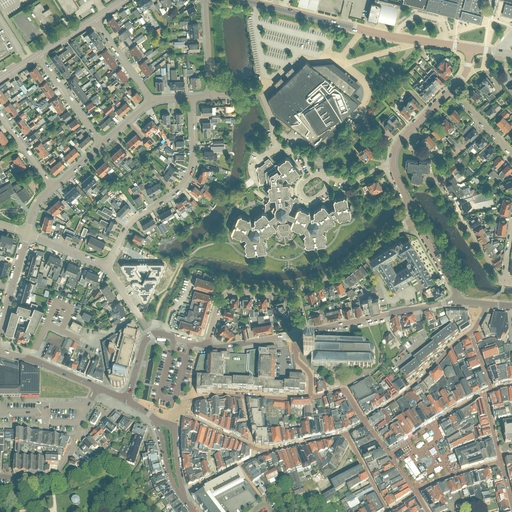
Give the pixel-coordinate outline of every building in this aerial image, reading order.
[(57,0),(66,14),(78,6),(74,1),(75,0),(57,0)] [(143,0),(138,0),(137,1),(143,11),(149,7),(143,0)] [(376,3),(372,2),(367,19),(377,21),(378,18),(378,16),(382,17),(381,19),(392,21),(394,14),(393,14),(395,6),(398,7),(399,7),(400,4),(382,0),(374,0),(374,1),(377,1),(376,3)] [(403,0),(403,3),(456,16),(457,17),(461,0),(403,0)] [(461,0),(457,17),(479,22),(481,16),(478,15),(480,6),(481,0),(461,0)] [(40,2),(31,8),(37,18),(38,17),(43,25),(47,23),(46,22),(47,21),(50,22),(52,21),(52,18),(51,16),(48,15),(48,14),(51,12),(49,7),(45,10),(40,2)] [(511,5),(505,4),(503,14),(511,16),(511,5)] [(187,9),(190,15),(197,11),(194,5),(187,9)] [(123,18),(128,14),(131,12),(128,8),(125,10),(124,9),(119,13),(123,18)] [(107,21),(111,26),(119,20),(117,22),(113,16),(107,21)] [(119,20),(111,26),(115,31),(121,27),(119,24),(121,22),(119,20)] [(119,34),(123,40),(132,33),(129,29),(133,26),(131,23),(126,26),(127,29),(119,34)] [(85,36),(89,41),(96,35),(93,30),(85,36)] [(4,40),(0,33),(0,55),(6,52),(6,51),(8,49),(3,41),(4,40)] [(133,35),(132,33),(123,40),(127,45),(132,41),(130,38),(133,35)] [(134,39),(136,41),(141,37),(144,35),(142,33),(134,39)] [(92,41),(94,44),(100,40),(96,35),(89,41),(86,43),(88,45),(92,41)] [(94,44),(90,47),(92,50),(94,48),(96,50),(98,49),(104,45),(100,40),(94,44)] [(69,44),(74,51),(78,48),(73,41),(69,44)] [(130,49),(133,54),(141,49),(137,44),(130,49)] [(101,60),(102,60),(110,54),(106,49),(97,55),(99,57),(102,55),(104,58),(101,60)] [(145,54),(142,51),(141,49),(133,54),(137,59),(145,54)] [(50,57),(54,62),(59,58),(64,55),(62,52),(57,56),(56,53),(50,57)] [(103,66),(105,65),(113,59),(110,54),(102,60),(105,65),(103,66)] [(448,72),(449,71),(451,69),(452,69),(452,66),(451,66),(449,64),(450,64),(447,61),(450,58),(449,57),(446,56),(444,58),(443,58),(439,62),(437,60),(433,64),(437,69),(445,77),(448,73),(448,72)] [(54,62),(57,67),(63,63),(59,58),(54,62)] [(139,64),(142,70),(148,65),(146,63),(149,61),(147,58),(139,64)] [(117,64),(113,59),(105,65),(103,66),(104,68),(109,65),(111,68),(117,64)] [(326,63),(310,64),(306,61),(296,71),(292,67),(293,66),(292,66),(285,73),(289,77),(285,81),(281,77),(282,77),(281,77),(274,84),(278,88),(269,97),(268,98),(273,111),(276,118),(277,120),(279,127),(287,133),(294,127),(310,140),(307,145),(314,151),(317,146),(315,144),(327,133),(330,136),(334,131),(332,128),(342,118),(358,103),(350,96),(356,88),(357,88),(357,87),(332,68),(326,63)] [(57,67),(61,73),(67,68),(70,66),(69,64),(65,66),(63,63),(57,67)] [(152,71),(154,69),(150,64),(148,66),(148,65),(142,70),(146,75),(152,71)] [(28,71),(31,75),(27,78),(28,80),(32,77),(39,72),(35,67),(28,71)] [(64,77),(70,73),(67,68),(61,73),(64,77)] [(115,77),(116,79),(124,73),(120,68),(115,72),(117,75),(115,77)] [(430,74),(428,76),(439,87),(443,82),(435,73),(432,71),(430,74)] [(43,77),(39,72),(32,77),(36,82),(43,77)] [(110,83),(111,85),(118,81),(120,83),(127,78),(124,73),(116,79),(110,83)] [(161,81),(156,81),(157,89),(164,89),(163,79),(166,79),(166,74),(163,75),(163,78),(161,78),(161,81)] [(78,78),(76,76),(73,77),(67,82),(71,86),(77,82),(77,83),(79,81),(78,78)] [(424,80),(424,81),(434,91),(439,87),(428,76),(426,78),(430,82),(428,84),(424,80)] [(200,77),(191,77),(191,82),(192,82),(193,87),(200,86),(200,77)] [(481,90),(490,101),(490,102),(495,98),(494,98),(495,97),(492,93),(489,96),(486,92),(489,90),(490,91),(495,87),(488,78),(488,77),(485,77),(485,78),(478,84),(479,85),(478,86),(481,90)] [(403,85),(400,82),(402,80),(405,82),(402,79),(393,89),(395,91),(398,89),(403,85)] [(39,86),(43,91),(49,87),(46,81),(39,86)] [(422,81),(419,84),(430,95),(434,91),(424,81),(423,82),(422,81)] [(71,86),(75,92),(80,87),(77,83),(77,82),(71,86)] [(426,99),(430,95),(419,84),(415,88),(426,100),(426,99)] [(53,92),(49,87),(43,91),(47,97),(53,92)] [(75,92),(78,96),(84,92),(80,87),(75,92)] [(141,97),(136,91),(133,93),(129,89),(127,91),(136,101),(141,97)] [(475,90),(474,89),(468,94),(471,97),(472,97),(475,100),(478,97),(480,100),(482,98),(480,95),(481,95),(475,89),(475,90)] [(86,95),(84,92),(78,96),(82,101),(90,95),(88,93),(86,95)] [(5,96),(3,94),(0,95),(0,100),(2,102),(9,97),(7,94),(5,96)] [(91,101),(85,105),(89,111),(96,106),(93,103),(99,99),(96,94),(89,99),(91,101)] [(407,101),(408,102),(407,104),(412,110),(415,106),(416,107),(417,106),(418,107),(420,106),(419,105),(419,104),(413,97),(411,95),(408,98),(409,100),(407,101)] [(50,101),(54,106),(60,102),(56,96),(50,101)] [(38,103),(37,102),(33,105),(35,108),(36,108),(46,101),(44,98),(38,103)] [(4,106),(8,111),(18,103),(16,101),(11,105),(9,102),(4,106)] [(48,103),(46,101),(36,108),(35,108),(37,111),(41,108),(48,103)] [(120,115),(125,111),(120,106),(118,103),(116,101),(114,103),(118,108),(115,110),(120,115)] [(64,107),(60,102),(54,106),(58,112),(64,107)] [(125,102),(120,106),(125,111),(129,107),(125,102)] [(20,106),(18,103),(8,111),(11,116),(17,112),(15,109),(17,107),(20,106)] [(398,107),(400,109),(400,110),(400,111),(401,113),(403,113),(406,116),(407,116),(408,117),(410,115),(409,114),(410,113),(409,113),(412,110),(407,104),(405,105),(404,104),(404,105),(402,103),(398,107)] [(493,105),(486,112),(490,117),(492,115),(493,116),(495,114),(494,113),(500,107),(496,103),(493,105)] [(213,118),(216,118),(220,118),(219,114),(215,114),(215,107),(202,107),(203,114),(208,114),(209,115),(212,115),(212,118),(213,118)] [(454,109),(449,114),(456,122),(455,123),(460,128),(463,125),(457,119),(460,116),(457,113),(458,112),(454,109)] [(496,122),(501,127),(507,121),(504,118),(509,113),(505,110),(501,114),(502,116),(496,122)] [(67,111),(59,117),(61,119),(63,117),(65,120),(70,116),(67,111)] [(15,122),(20,128),(27,123),(23,118),(26,116),(23,112),(19,115),(21,118),(15,122)] [(177,123),(174,124),(174,130),(177,130),(177,131),(181,131),(181,126),(180,126),(180,122),(183,121),(183,113),(176,113),(176,122),(177,122),(177,123)] [(107,114),(103,118),(109,125),(112,122),(113,121),(109,116),(107,114)] [(386,118),(381,122),(384,125),(384,126),(386,128),(387,128),(389,127),(392,131),(392,130),(394,130),(395,129),(395,128),(396,127),(395,127),(399,123),(398,121),(399,120),(394,115),(390,119),(389,117),(387,119),(386,118)] [(69,123),(66,125),(68,128),(70,126),(72,128),(79,124),(75,118),(68,123),(69,123)] [(104,120),(99,124),(104,129),(105,128),(109,125),(103,118),(104,120)] [(351,118),(348,122),(354,128),(357,129),(365,124),(362,120),(356,124),(351,118)] [(445,118),(440,123),(448,131),(448,130),(450,132),(455,128),(453,126),(453,125),(450,121),(449,122),(445,118)] [(152,120),(146,125),(151,131),(154,128),(155,129),(158,127),(152,120)] [(511,121),(510,124),(507,121),(501,127),(505,131),(511,125),(511,126),(511,125),(511,121)] [(29,126),(27,123),(20,128),(24,133),(29,129),(35,125),(33,123),(29,126)] [(469,124),(462,131),(465,133),(471,126),(469,124)] [(146,135),(151,131),(146,125),(141,129),(146,135)] [(54,131),(57,136),(64,131),(60,127),(54,131)] [(433,130),(431,131),(435,135),(434,136),(437,139),(438,138),(440,140),(444,135),(442,133),(436,127),(435,127),(433,128),(433,130)] [(473,128),(466,136),(465,136),(466,136),(464,138),(467,141),(470,138),(471,140),(478,133),(473,128)] [(36,131),(27,138),(31,143),(40,136),(38,134),(41,131),(39,129),(36,131)] [(136,134),(131,138),(137,144),(142,140),(136,134)] [(425,137),(421,141),(431,153),(434,150),(430,145),(435,142),(429,134),(428,134),(427,134),(425,135),(425,137)] [(88,135),(83,139),(88,144),(92,140),(88,135)] [(456,142),(449,135),(446,138),(454,145),(456,142)] [(475,140),(471,144),(466,148),(469,151),(473,147),(476,150),(477,151),(481,147),(486,142),(482,137),(477,142),(475,140)] [(131,138),(126,142),(132,149),(137,144),(131,138)] [(170,138),(171,141),(173,141),(173,149),(174,149),(177,149),(177,147),(184,147),(184,140),(176,141),(176,138),(170,138)] [(34,146),(37,151),(51,140),(50,139),(42,144),(40,142),(34,146)] [(83,139),(78,143),(83,148),(88,144),(83,139)] [(53,142),(51,140),(37,151),(41,156),(47,151),(45,148),(49,146),(47,144),(49,142),(50,144),(53,142)] [(361,146),(363,148),(359,152),(365,160),(371,155),(373,155),(374,154),(375,152),(373,151),(372,151),(367,145),(366,145),(364,143),(361,146)] [(217,160),(217,151),(224,151),(224,145),(214,146),(214,150),(214,151),(211,151),(204,151),(205,158),(209,157),(209,160),(217,160)] [(174,154),(176,154),(178,154),(178,151),(174,151),(166,146),(164,149),(172,154),(174,154)] [(74,147),(69,151),(73,157),(78,152),(74,147)] [(121,147),(116,151),(122,158),(127,153),(121,147)] [(485,156),(485,157),(487,159),(490,156),(495,151),(491,147),(491,148),(490,147),(488,149),(486,147),(481,152),(478,154),(483,159),(485,156)] [(69,151),(64,156),(68,161),(73,157),(69,151)] [(117,162),(122,158),(116,151),(111,156),(117,162)] [(314,155),(313,157),(318,167),(321,167),(325,165),(326,163),(320,153),(317,152),(314,155)] [(10,165),(12,167),(22,161),(17,155),(12,159),(14,162),(10,165)] [(495,164),(492,166),(495,168),(497,166),(504,160),(499,155),(493,161),(495,164)] [(53,157),(51,159),(59,169),(64,165),(59,160),(57,162),(53,157)] [(335,222),(335,219),(333,216),(337,214),(338,218),(341,220),(342,216),(346,215),(349,217),(351,215),(350,211),(353,211),(352,204),(350,205),(350,204),(348,204),(347,197),(344,196),(342,199),(338,200),(335,198),(333,200),(335,207),(333,208),(333,207),(330,208),(330,209),(329,210),(324,205),(321,204),(321,208),(318,210),(314,210),(314,213),(315,214),(314,215),(313,216),(311,216),(310,215),(310,213),(309,211),(306,212),(302,210),(301,207),(298,208),(297,205),(296,204),(297,202),(297,200),(294,199),(292,199),(292,198),(289,196),(291,194),(288,192),(287,188),(290,185),(287,183),(286,183),(288,179),(289,180),(292,180),(292,176),(295,174),(299,174),(299,171),(295,165),(297,164),(295,162),(293,163),(289,157),(286,157),(285,160),(282,163),(278,162),(278,165),(275,165),(274,165),(270,159),(260,167),(257,166),(256,169),(258,171),(259,178),(260,183),(267,182),(267,184),(269,185),(267,187),(270,190),(271,193),(269,196),(271,198),(267,203),(265,203),(265,204),(265,206),(265,212),(262,212),(262,215),(259,218),(255,217),(254,220),(255,221),(255,222),(254,223),(252,223),(251,223),(251,222),(250,222),(251,220),(250,218),(246,219),(243,218),(241,214),(239,215),(231,232),(233,235),(236,233),(240,235),(241,238),(244,237),(245,237),(246,239),(246,240),(244,242),(247,245),(247,248),(245,251),(247,253),(255,252),(256,254),(258,254),(258,252),(266,251),(267,249),(264,246),(264,242),(266,240),(264,238),(263,237),(264,235),(265,234),(268,235),(269,231),(272,229),(276,229),(276,227),(279,231),(289,229),(291,225),(292,227),(295,226),(299,228),(300,231),(303,230),(303,229),(304,230),(306,232),(306,233),(305,233),(303,235),(306,237),(307,241),(304,244),(307,246),(314,245),(314,247),(317,247),(317,245),(325,244),(327,242),(324,239),(323,235),(326,232),(323,231),(323,230),(323,228),(324,227),(325,227),(328,228),(328,224),(331,222),(335,222)] [(51,159),(48,161),(50,164),(52,162),(55,164),(50,168),(54,174),(59,169),(51,159)] [(109,159),(106,161),(106,160),(101,165),(107,171),(111,167),(114,169),(116,167),(109,159)] [(405,169),(413,170),(414,160),(406,159),(406,166),(405,169)] [(419,160),(414,160),(413,170),(413,172),(412,171),(411,181),(422,182),(423,172),(422,172),(422,170),(421,169),(422,159),(419,159),(419,160)] [(431,160),(422,159),(421,169),(422,170),(430,170),(431,160)] [(26,166),(22,161),(12,167),(11,168),(12,171),(18,167),(20,170),(26,166)] [(499,174),(499,175),(500,176),(502,178),(511,168),(508,164),(500,172),(499,172),(499,173),(499,174)] [(102,176),(107,171),(101,165),(96,169),(102,176)] [(449,169),(452,173),(458,169),(455,165),(449,169)] [(167,167),(165,169),(174,176),(178,171),(171,166),(169,169),(167,167)] [(203,168),(200,173),(206,176),(209,177),(212,179),(213,176),(207,174),(209,170),(203,168)] [(157,172),(155,170),(154,169),(152,170),(153,172),(155,174),(159,178),(161,176),(158,172),(157,172)] [(165,169),(164,172),(166,173),(163,176),(171,182),(174,176),(165,169)] [(200,173),(198,180),(204,182),(206,176),(200,173)] [(91,174),(86,178),(91,185),(96,180),(91,174)] [(447,188),(449,191),(458,185),(457,183),(457,182),(454,176),(447,180),(450,183),(446,186),(447,187),(447,188)] [(86,189),(91,185),(86,178),(81,183),(86,189)] [(504,184),(500,185),(501,188),(505,186),(507,191),(511,189),(511,188),(511,179),(510,181),(510,180),(506,182),(504,184)] [(363,186),(365,190),(369,187),(372,193),(379,189),(380,190),(381,188),(381,185),(380,185),(377,181),(374,182),(373,181),(373,180),(371,182),(363,186)] [(0,201),(11,195),(10,194),(15,191),(16,192),(22,201),(30,196),(23,187),(21,188),(17,183),(12,186),(10,182),(0,187),(0,201)] [(152,182),(150,184),(156,193),(162,190),(157,182),(154,185),(152,182)] [(150,184),(149,185),(150,187),(146,189),(150,196),(156,193),(150,184)] [(86,194),(79,185),(76,188),(74,186),(69,190),(75,197),(80,192),(83,196),(86,194)] [(464,189),(462,189),(460,187),(460,188),(458,185),(449,191),(451,194),(452,194),(453,196),(456,194),(458,197),(459,197),(459,199),(460,199),(463,198),(465,197),(468,196),(470,196),(472,195),(469,187),(464,188),(464,189)] [(105,186),(100,190),(103,194),(108,190),(105,186)] [(136,197),(134,198),(137,204),(143,201),(139,195),(138,192),(134,186),(130,188),(136,197)] [(197,196),(199,193),(201,195),(203,193),(201,191),(195,186),(191,191),(197,196)] [(75,197),(69,190),(67,192),(67,191),(67,192),(65,193),(65,194),(64,194),(68,198),(68,199),(66,201),(72,208),(75,206),(73,203),(71,200),(75,197)] [(213,195),(207,190),(204,194),(210,199),(213,195)] [(187,197),(181,201),(185,206),(187,208),(189,207),(192,205),(190,202),(187,197)] [(503,198),(502,204),(499,203),(498,205),(509,208),(511,200),(503,198)] [(59,199),(54,203),(60,210),(65,206),(59,199)] [(114,200),(111,203),(116,208),(117,208),(115,211),(121,217),(126,212),(120,206),(119,206),(118,205),(116,202),(115,202),(114,200)] [(178,207),(176,209),(179,214),(182,212),(185,210),(187,213),(190,212),(187,208),(185,206),(181,201),(176,204),(178,207)] [(472,206),(467,201),(460,203),(461,207),(459,208),(463,212),(472,206)] [(49,208),(55,214),(60,210),(54,203),(49,208)] [(122,204),(120,206),(126,212),(130,208),(126,203),(123,206),(122,204)] [(507,215),(509,208),(498,205),(498,207),(501,207),(499,213),(507,215)] [(165,213),(168,217),(174,214),(170,208),(165,212),(165,213)] [(109,219),(110,215),(98,209),(97,212),(109,219)] [(170,225),(172,227),(174,226),(172,224),(170,221),(168,217),(165,213),(165,212),(159,215),(162,220),(166,218),(170,225)] [(45,215),(44,222),(52,224),(54,218),(45,215)] [(477,215),(468,221),(472,228),(481,222),(477,215)] [(157,232),(155,228),(154,226),(157,224),(153,218),(147,222),(150,226),(152,229),(154,232),(155,233),(157,232)] [(499,222),(494,222),(495,226),(498,227),(505,228),(506,221),(504,220),(504,219),(500,218),(499,222)] [(101,219),(100,222),(102,223),(106,224),(109,226),(114,229),(117,223),(111,220),(110,223),(101,219)] [(52,224),(44,222),(42,228),(47,230),(46,230),(49,231),(49,230),(50,231),(51,227),(60,229),(58,233),(61,234),(63,228),(59,227),(59,226),(56,225),(52,224)] [(100,222),(98,224),(105,228),(104,231),(106,232),(112,234),(114,229),(109,226),(106,224),(102,223),(100,222)] [(152,235),(155,233),(154,232),(152,229),(150,226),(147,222),(142,225),(145,231),(146,231),(148,234),(150,232),(152,235)] [(473,230),(476,234),(484,230),(485,230),(484,227),(483,228),(481,226),(473,230)] [(495,226),(495,228),(495,230),(498,230),(497,235),(501,236),(502,234),(504,235),(505,228),(498,227),(495,226)] [(66,233),(64,239),(70,242),(73,235),(75,232),(65,228),(64,232),(66,233)] [(86,234),(83,240),(87,243),(101,250),(105,242),(93,236),(94,235),(95,235),(97,232),(89,228),(86,234)] [(485,232),(485,231),(486,230),(485,230),(484,230),(476,234),(478,238),(487,235),(487,234),(490,233),(489,231),(485,232)] [(141,245),(143,241),(145,238),(142,237),(135,233),(132,239),(136,241),(135,242),(141,245)] [(490,239),(487,235),(487,234),(487,235),(478,238),(478,239),(479,238),(481,243),(490,239)] [(80,238),(73,235),(70,242),(77,245),(80,238)] [(7,236),(4,245),(7,246),(6,250),(12,252),(14,244),(11,243),(13,237),(7,236)] [(419,276),(426,287),(428,286),(427,284),(433,280),(425,266),(413,246),(409,239),(402,243),(401,240),(397,243),(397,242),(370,259),(375,267),(378,265),(392,289),(400,284),(399,283),(413,275),(415,278),(419,276)] [(485,248),(487,252),(494,248),(493,248),(495,247),(494,245),(499,244),(499,242),(498,242),(494,243),(493,243),(491,244),(485,248)] [(497,253),(496,251),(489,256),(491,259),(501,253),(500,251),(497,253)] [(36,265),(38,259),(36,259),(37,255),(30,253),(27,263),(36,265)] [(50,254),(44,267),(47,268),(49,264),(52,265),(56,257),(50,254)] [(502,258),(500,255),(492,260),(497,268),(502,264),(502,258)] [(56,257),(52,265),(55,266),(53,271),(55,272),(52,277),(56,279),(61,267),(58,266),(61,259),(56,257)] [(64,266),(61,275),(64,276),(66,272),(70,274),(74,265),(69,262),(67,267),(64,266)] [(33,275),(36,265),(27,263),(25,272),(33,275)] [(121,265),(121,266),(121,267),(128,277),(135,288),(136,287),(137,288),(139,289),(137,291),(143,299),(143,300),(144,300),(146,301),(147,300),(147,299),(156,283),(157,281),(160,276),(161,274),(165,266),(165,265),(165,264),(163,263),(162,263),(143,263),(139,263),(139,270),(147,270),(148,268),(149,269),(141,284),(140,283),(143,277),(142,276),(141,277),(135,269),(137,267),(137,263),(124,263),(123,263),(122,264),(121,265)] [(361,264),(357,268),(363,275),(367,272),(361,264)] [(70,274),(68,278),(72,280),(70,283),(75,285),(80,274),(77,273),(79,267),(74,265),(70,274)] [(363,279),(364,278),(365,279),(366,279),(363,275),(357,268),(352,271),(359,279),(361,277),(363,279)] [(89,269),(88,270),(87,270),(85,276),(82,275),(79,282),(85,284),(87,279),(90,281),(94,273),(92,272),(92,270),(89,269)] [(361,282),(359,279),(352,271),(348,275),(354,282),(357,280),(360,284),(361,282)] [(99,275),(94,273),(90,281),(93,282),(91,287),(96,289),(98,287),(100,282),(97,281),(99,275)] [(357,286),(356,285),(354,282),(348,275),(343,278),(350,286),(353,284),(354,286),(355,286),(356,287),(357,286)] [(181,320),(179,327),(186,329),(186,330),(193,332),(193,331),(200,333),(202,326),(204,326),(213,295),(211,294),(212,291),(212,292),(215,282),(197,277),(194,286),(198,287),(197,290),(195,290),(193,297),(190,308),(189,308),(187,316),(186,315),(185,317),(178,315),(177,319),(181,320)] [(22,280),(20,290),(30,293),(33,283),(22,280)] [(335,283),(337,292),(341,291),(342,294),(346,293),(345,290),(344,286),(343,287),(341,281),(338,282),(336,283),(335,283)] [(101,288),(105,294),(111,290),(107,284),(101,288)] [(333,298),(336,297),(335,294),(334,293),(335,293),(332,284),(330,285),(328,285),(326,285),(326,286),(325,286),(327,293),(328,295),(331,294),(332,298),(333,298)] [(435,286),(431,288),(433,291),(432,291),(434,294),(436,298),(441,295),(441,296),(445,294),(442,289),(441,290),(440,288),(439,289),(438,287),(436,288),(435,286)] [(318,298),(321,297),(323,300),(326,299),(324,294),(322,287),(319,288),(317,288),(316,289),(316,290),(318,295),(318,298)] [(346,291),(347,295),(348,297),(356,294),(354,291),(351,288),(346,291)] [(92,295),(96,298),(101,291),(97,289),(92,295)] [(20,290),(17,299),(26,301),(27,298),(29,299),(29,296),(30,293),(20,290)] [(107,297),(109,300),(115,296),(111,290),(105,294),(103,296),(104,298),(107,297)] [(307,292),(306,293),(307,296),(308,296),(309,302),(316,300),(316,299),(319,299),(318,298),(318,295),(316,290),(311,291),(310,291),(309,291),(307,292)] [(369,300),(362,301),(365,313),(373,311),(369,295),(368,296),(369,300)] [(371,295),(369,295),(373,311),(380,310),(378,298),(371,299),(371,295)] [(244,297),(244,298),(243,298),(243,305),(245,305),(245,307),(248,307),(248,312),(249,312),(249,317),(254,317),(254,309),(252,309),(252,303),(251,303),(251,298),(248,298),(247,297),(246,297),(245,297),(244,297)] [(284,301),(275,303),(276,307),(272,308),(274,316),(279,315),(278,312),(284,310),(285,316),(289,315),(287,308),(286,309),(285,305),(284,301)] [(352,310),(351,307),(350,301),(345,302),(346,308),(343,309),(345,317),(352,315),(351,310),(352,310)] [(356,306),(353,307),(353,310),(354,309),(355,315),(361,313),(360,305),(359,301),(356,302),(356,306)] [(114,313),(122,307),(119,302),(110,308),(112,311),(111,312),(112,314),(114,313)] [(328,304),(329,311),(325,312),(326,316),(327,316),(328,320),(332,320),(332,319),(334,319),(331,305),(330,303),(328,304)] [(12,310),(10,316),(9,322),(7,327),(7,328),(6,333),(11,335),(13,336),(20,314),(31,317),(26,328),(26,330),(27,331),(18,328),(15,338),(16,338),(16,339),(18,340),(19,339),(20,339),(24,340),(25,339),(29,340),(29,338),(31,332),(30,332),(30,330),(35,332),(37,327),(37,326),(39,321),(40,321),(42,316),(44,311),(35,307),(32,315),(30,314),(31,308),(19,304),(17,310),(18,311),(18,312),(12,310)] [(340,317),(339,313),(340,313),(339,309),(335,310),(333,305),(331,305),(334,319),(336,318),(336,319),(340,318),(340,317)] [(126,313),(122,307),(114,313),(117,318),(122,315),(126,313)] [(313,324),(314,324),(319,323),(319,324),(322,323),(320,314),(323,313),(322,308),(319,308),(319,309),(315,310),(316,314),(312,315),(312,318),(309,319),(309,320),(309,323),(310,324),(312,324),(313,324)] [(233,321),(237,322),(239,320),(232,318),(233,315),(236,316),(237,313),(234,312),(234,311),(230,310),(229,311),(225,309),(224,313),(223,314),(224,317),(225,317),(232,318),(231,321),(233,321)] [(90,314),(83,311),(81,317),(88,320),(90,314)] [(453,321),(457,329),(460,334),(470,327),(467,312),(450,312),(445,312),(446,318),(449,323),(453,321)] [(430,313),(423,315),(427,323),(429,323),(430,325),(435,323),(434,320),(432,316),(431,316),(430,313)] [(113,322),(110,324),(112,327),(114,325),(119,321),(124,318),(122,315),(117,318),(113,322)] [(253,327),(254,334),(259,333),(259,334),(263,333),(262,325),(260,316),(258,316),(259,326),(253,327)] [(263,316),(260,316),(262,325),(263,333),(268,333),(268,331),(272,330),(270,320),(264,321),(263,316)] [(414,317),(408,318),(410,326),(413,325),(414,329),(416,329),(417,334),(423,330),(422,323),(416,325),(414,317)] [(495,338),(496,339),(497,342),(500,342),(502,338),(504,339),(505,338),(508,333),(507,318),(493,317),(493,318),(487,317),(481,329),(482,329),(485,339),(491,337),(495,338)] [(410,328),(410,326),(408,318),(402,319),(404,327),(402,328),(403,331),(407,331),(406,328),(410,328)] [(69,327),(79,331),(82,325),(72,320),(69,327)] [(392,321),(394,335),(395,335),(395,337),(400,344),(402,343),(401,339),(400,340),(399,337),(398,337),(398,334),(401,334),(398,320),(392,321)] [(220,332),(221,332),(223,334),(237,323),(237,322),(233,321),(231,323),(228,326),(224,323),(222,325),(222,326),(218,329),(219,329),(219,331),(219,332),(220,332)] [(237,324),(237,323),(223,334),(225,337),(225,338),(226,339),(227,340),(228,340),(232,337),(233,337),(235,335),(232,331),(238,326),(237,324)] [(140,333),(134,325),(134,324),(102,346),(108,382),(109,383),(109,384),(110,385),(111,386),(112,387),(113,387),(114,388),(115,388),(116,388),(117,388),(118,388),(119,388),(120,388),(121,388),(122,387),(123,387),(123,386),(124,386),(124,385),(125,384),(126,383),(136,347),(140,333)] [(240,325),(240,328),(242,338),(243,338),(245,338),(245,337),(246,338),(248,337),(249,336),(247,327),(243,328),(243,325),(240,325)] [(451,325),(448,327),(455,337),(458,334),(451,325)] [(448,327),(445,330),(452,339),(455,337),(448,327)] [(445,330),(442,332),(449,341),(452,339),(445,330)] [(442,332),(439,334),(446,344),(449,341),(442,332)] [(478,344),(483,342),(481,338),(479,333),(474,335),(476,339),(478,344)] [(385,338),(385,340),(386,342),(385,342),(388,345),(392,342),(394,345),(396,343),(390,334),(386,337),(387,337),(385,338)] [(439,334),(436,337),(443,346),(446,344),(439,334)] [(436,337),(433,339),(440,349),(443,346),(436,337)] [(438,350),(440,349),(433,339),(431,341),(432,343),(431,344),(439,353),(440,352),(438,350)] [(503,347),(502,342),(500,342),(497,342),(496,339),(491,339),(483,342),(478,344),(481,353),(485,351),(485,350),(495,347),(497,351),(504,349),(503,347)] [(43,359),(62,367),(67,356),(68,352),(70,349),(73,343),(66,340),(62,349),(63,350),(62,352),(60,351),(53,348),(50,346),(43,359)] [(303,353),(303,357),(313,357),(313,365),(312,366),(313,367),(314,366),(320,366),(320,368),(321,368),(321,366),(326,366),(326,368),(327,368),(327,366),(332,366),(332,368),(333,368),(333,366),(337,367),(337,368),(338,368),(338,367),(339,367),(338,367),(338,369),(336,373),(337,372),(337,371),(338,371),(341,371),(341,372),(342,371),(342,367),(342,368),(343,368),(343,367),(347,367),(347,368),(348,368),(348,367),(353,367),(353,368),(354,368),(354,367),(358,367),(358,369),(359,369),(359,367),(362,367),(362,369),(363,369),(363,367),(366,367),(366,369),(367,369),(367,367),(370,367),(371,369),(372,368),(371,367),(373,365),(375,365),(375,364),(374,364),(374,360),(375,360),(375,359),(374,359),(371,357),(372,356),(373,355),(374,355),(375,354),(374,354),(374,352),(375,352),(375,351),(373,351),(373,349),(373,348),(372,349),(370,348),(371,347),(370,346),(369,347),(368,347),(368,346),(367,346),(367,347),(365,347),(365,345),(366,344),(366,343),(365,344),(364,343),(365,342),(364,341),(363,342),(360,342),(360,341),(359,341),(359,342),(354,342),(354,341),(353,341),(353,342),(349,342),(349,341),(348,341),(348,342),(344,342),(344,341),(343,341),(343,342),(338,342),(338,341),(337,341),(337,342),(333,342),(333,340),(332,340),(332,341),(327,341),(326,341),(325,341),(321,341),(321,340),(320,340),(320,341),(315,341),(314,340),(313,341),(314,342),(314,346),(304,345),(303,349),(303,353)] [(467,340),(460,345),(461,347),(462,346),(463,349),(464,349),(466,348),(471,346),(468,340),(467,340)] [(431,344),(428,346),(436,355),(439,353),(431,344)] [(461,347),(460,345),(454,351),(457,359),(458,361),(458,362),(464,360),(466,359),(465,358),(465,356),(464,353),(463,353),(462,349),(461,347)] [(511,345),(503,347),(504,349),(504,355),(506,365),(508,382),(511,381),(511,345)] [(428,346),(425,348),(433,358),(436,355),(428,346)] [(481,353),(482,355),(484,362),(492,359),(504,355),(504,349),(497,351),(495,347),(485,350),(485,351),(481,353)] [(425,348),(422,351),(430,360),(433,358),(425,348)] [(200,360),(195,375),(200,376),(200,379),(197,379),(197,394),(207,395),(208,393),(213,393),(213,390),(215,390),(263,392),(263,394),(281,395),(284,395),(284,394),(305,395),(305,379),(290,378),(289,386),(283,385),(283,386),(281,386),(279,386),(279,384),(274,384),(276,349),(246,353),(246,357),(225,356),(213,358),(211,358),(211,357),(200,358),(200,360)] [(422,351),(419,353),(427,362),(430,360),(422,351)] [(461,372),(458,365),(458,364),(452,352),(448,356),(456,378),(458,382),(466,399),(471,397),(462,374),(461,372)] [(424,364),(427,362),(419,353),(417,355),(418,357),(424,364)] [(476,359),(474,354),(470,356),(466,358),(465,358),(467,362),(472,361),(476,359)] [(413,358),(413,359),(414,359),(414,360),(420,367),(424,364),(418,357),(417,355),(413,358)] [(500,384),(504,383),(508,382),(506,365),(504,355),(492,359),(495,368),(496,369),(497,369),(500,384)] [(71,360),(72,358),(69,357),(67,356),(62,367),(67,370),(68,367),(71,360)] [(447,380),(446,381),(447,383),(450,381),(452,385),(449,387),(451,391),(450,392),(455,401),(456,401),(457,405),(466,399),(458,382),(456,378),(448,356),(442,363),(446,370),(451,368),(455,377),(447,380)] [(96,358),(94,363),(99,366),(92,380),(103,384),(104,373),(102,361),(96,358)] [(84,377),(87,370),(90,363),(82,359),(81,361),(79,366),(76,373),(84,377)] [(415,360),(412,362),(419,372),(422,369),(420,367),(414,360),(414,359),(413,359),(415,360)] [(469,367),(467,362),(466,359),(464,360),(466,367),(465,367),(466,370),(461,372),(462,374),(471,397),(472,396),(480,392),(476,383),(475,378),(474,378),(473,377),(470,378),(468,372),(471,370),(470,367),(469,367)] [(480,368),(476,359),(472,361),(467,362),(469,367),(470,367),(471,370),(472,370),(473,371),(480,368)] [(484,362),(487,370),(495,368),(492,359),(484,362)] [(76,361),(71,360),(68,367),(67,370),(72,372),(76,361)] [(76,373),(79,366),(81,361),(78,360),(77,362),(76,361),(72,372),(76,373)] [(412,362),(409,365),(416,374),(419,372),(412,362)] [(0,390),(13,391),(16,367),(0,363),(0,390)] [(92,380),(99,366),(94,363),(87,378),(92,380)] [(21,385),(20,397),(40,397),(40,373),(40,372),(21,365),(21,385)] [(409,365),(406,367),(413,376),(416,374),(409,365)] [(406,367),(403,369),(410,379),(413,376),(406,367)] [(438,368),(428,378),(433,385),(435,388),(436,389),(438,392),(439,395),(448,410),(457,405),(456,401),(455,401),(450,392),(451,391),(449,387),(447,383),(446,381),(445,381),(443,377),(441,372),(438,368)] [(443,372),(446,378),(447,380),(455,377),(451,368),(446,370),(443,372)] [(482,374),(480,368),(473,371),(472,370),(471,370),(468,372),(470,378),(473,377),(482,374)] [(494,386),(500,384),(497,369),(496,369),(495,368),(487,370),(493,386),(494,386)] [(400,372),(401,373),(400,373),(403,378),(406,382),(407,383),(409,381),(408,380),(410,379),(403,369),(400,372)] [(379,387),(382,391),(384,394),(386,393),(391,400),(399,395),(387,380),(380,372),(377,375),(383,383),(379,387)] [(484,380),(482,374),(473,377),(474,378),(475,378),(476,383),(484,380)] [(387,378),(388,379),(387,380),(399,395),(406,389),(405,388),(400,381),(397,377),(394,380),(391,377),(390,376),(387,378)] [(364,380),(357,384),(348,389),(357,403),(371,396),(370,393),(373,391),(374,392),(375,392),(374,391),(376,390),(373,383),(370,377),(364,380)] [(403,378),(400,381),(405,388),(406,389),(409,386),(407,383),(406,382),(403,378)] [(428,378),(425,381),(423,383),(427,391),(428,391),(429,390),(430,390),(433,397),(437,403),(438,403),(444,413),(448,410),(439,395),(438,392),(436,389),(435,388),(433,385),(428,378)] [(314,380),(315,388),(317,388),(317,394),(327,392),(324,381),(321,380),(319,380),(320,383),(318,384),(317,380),(314,380)] [(488,389),(484,380),(476,383),(480,392),(488,389)] [(419,386),(412,392),(416,396),(421,393),(422,395),(423,395),(422,393),(419,386)] [(370,404),(373,403),(375,402),(374,400),(377,396),(375,392),(374,392),(373,391),(370,393),(371,396),(357,403),(357,404),(361,409),(370,404)] [(382,398),(386,404),(391,400),(386,393),(384,394),(382,391),(378,393),(382,398)] [(499,393),(502,406),(509,404),(507,391),(499,393)] [(423,402),(421,403),(416,396),(412,392),(409,394),(418,408),(423,417),(424,416),(427,423),(432,420),(424,405),(423,404),(424,404),(423,402)] [(429,395),(429,394),(428,392),(426,394),(428,399),(427,399),(426,398),(427,400),(436,418),(440,415),(434,403),(433,403),(430,398),(430,396),(429,395)] [(499,393),(493,395),(497,407),(502,406),(499,393)] [(423,426),(427,423),(424,416),(423,417),(418,408),(409,394),(405,397),(410,406),(412,404),(414,408),(413,409),(414,410),(414,411),(415,413),(417,415),(423,426)] [(431,398),(429,394),(429,395),(430,396),(430,398),(433,403),(434,403),(440,415),(444,413),(438,403),(437,403),(433,397),(431,398)] [(377,397),(377,396),(374,400),(375,402),(373,403),(377,410),(386,404),(382,398),(379,399),(378,396),(377,397)] [(424,405),(432,420),(436,418),(427,400),(426,398),(425,398),(423,396),(420,397),(423,402),(424,404),(423,404),(424,405)] [(420,429),(423,426),(417,415),(415,413),(414,411),(414,410),(413,409),(414,408),(412,404),(410,406),(405,397),(403,399),(409,406),(413,412),(410,414),(419,429),(420,429)] [(332,398),(331,398),(327,399),(329,406),(329,407),(331,410),(332,410),(335,410),(334,407),(335,407),(335,409),(336,409),(334,403),(332,398)] [(241,400),(238,400),(234,399),(235,406),(235,410),(236,415),(244,414),(241,400)] [(345,399),(344,399),(338,402),(334,403),(336,409),(340,407),(340,408),(341,408),(341,407),(348,404),(345,399)] [(404,416),(415,432),(419,429),(410,414),(413,412),(409,406),(403,399),(396,404),(404,416)] [(219,400),(212,401),(212,403),(212,409),(211,409),(213,426),(218,428),(219,419),(220,409),(219,410),(219,400)] [(192,413),(195,413),(195,416),(195,418),(198,419),(207,423),(213,426),(211,409),(212,409),(212,403),(212,401),(206,403),(200,404),(197,404),(195,406),(195,410),(193,409),(192,409),(192,410),(192,412),(192,413)] [(249,414),(249,415),(255,415),(255,401),(247,401),(247,408),(248,408),(248,414),(249,414)] [(486,418),(482,401),(474,406),(479,421),(478,421),(479,423),(480,426),(480,428),(481,433),(489,431),(488,426),(486,418)] [(276,411),(277,411),(277,410),(277,408),(273,408),(273,402),(266,402),(266,414),(266,418),(267,425),(270,425),(271,424),(273,447),(282,445),(280,432),(279,424),(280,424),(279,420),(278,421),(278,417),(277,417),(277,413),(276,413),(276,411)] [(291,409),(301,409),(304,409),(304,416),(311,415),(312,408),(312,402),(301,403),(291,403),(291,409)] [(285,403),(276,403),(277,408),(277,410),(277,411),(281,411),(285,411),(285,403)] [(353,413),(348,404),(341,407),(341,408),(340,408),(341,410),(340,411),(341,411),(342,418),(353,413)] [(366,416),(373,412),(370,406),(371,405),(370,404),(361,409),(365,416),(366,416)] [(402,415),(398,409),(399,409),(395,404),(389,408),(390,411),(392,413),(394,417),(396,420),(398,424),(407,438),(410,436),(411,434),(404,423),(402,419),(404,418),(403,416),(404,416),(403,416),(402,415)] [(511,419),(511,418),(511,416),(510,416),(509,409),(509,405),(509,406),(509,404),(502,406),(497,407),(492,408),(494,420),(508,417),(508,421),(511,419)] [(474,406),(468,409),(473,422),(472,423),(473,424),(470,425),(470,426),(472,429),(473,429),(480,426),(479,423),(478,421),(479,421),(474,406)] [(468,409),(460,414),(465,422),(468,426),(468,427),(470,426),(470,425),(473,424),(472,423),(473,422),(468,409)] [(244,416),(244,414),(236,415),(235,410),(232,410),(231,410),(231,413),(231,416),(231,417),(230,434),(235,436),(236,427),(237,423),(238,417),(244,416)] [(331,410),(327,411),(327,415),(328,414),(329,419),(331,435),(336,434),(333,418),(332,418),(331,414),(333,414),(333,413),(332,410),(331,410)] [(346,431),(347,430),(344,424),(341,418),(342,418),(341,411),(340,411),(341,413),(338,414),(337,412),(337,413),(342,432),(346,431)] [(384,411),(380,414),(386,422),(385,422),(388,426),(392,424),(392,423),(392,422),(393,422),(390,419),(386,414),(384,411)] [(96,413),(90,424),(94,426),(96,423),(101,415),(96,413)] [(115,413),(109,420),(113,424),(120,417),(115,413)] [(336,434),(342,432),(337,413),(333,413),(333,414),(331,414),(332,418),(333,418),(336,434)] [(353,413),(342,418),(341,418),(344,424),(348,422),(348,423),(349,423),(353,421),(353,420),(356,419),(353,413)] [(252,432),(261,432),(267,432),(266,425),(267,425),(266,418),(266,414),(261,415),(255,415),(249,415),(249,420),(250,420),(250,426),(251,426),(251,432),(252,432)] [(330,435),(331,435),(329,419),(328,414),(327,415),(322,415),(323,420),(325,436),(330,435)] [(380,414),(369,421),(374,429),(385,422),(386,422),(380,414)] [(464,428),(468,426),(465,422),(460,414),(454,418),(460,427),(463,425),(464,428)] [(298,426),(299,426),(300,430),(302,429),(303,440),(310,438),(311,438),(308,420),(311,419),(311,417),(311,415),(304,416),(304,420),(299,420),(300,422),(297,422),(298,426)] [(319,416),(318,416),(318,418),(314,418),(317,437),(321,436),(319,423),(320,423),(319,420),(323,420),(322,415),(319,416)] [(318,416),(311,417),(311,419),(308,420),(311,438),(317,437),(314,418),(318,418),(318,416)] [(411,434),(415,432),(404,416),(403,416),(404,418),(402,419),(404,423),(411,434)] [(223,431),(230,434),(231,417),(229,417),(228,421),(225,421),(223,431)] [(393,417),(390,419),(393,422),(392,422),(392,423),(392,424),(394,426),(403,441),(407,438),(398,424),(396,420),(394,417),(393,417)] [(448,421),(447,421),(450,427),(455,433),(461,430),(453,418),(448,421)] [(124,419),(118,427),(125,433),(126,432),(127,433),(129,431),(128,430),(132,424),(124,419)] [(290,419),(288,419),(288,426),(289,429),(288,429),(291,443),(298,442),(295,431),(292,432),(291,424),(290,423),(290,419)] [(359,424),(356,419),(353,420),(353,421),(349,423),(351,428),(359,425),(359,424)] [(187,428),(191,429),(192,424),(183,420),(182,426),(182,434),(189,434),(189,433),(186,433),(187,430),(186,430),(187,430),(187,428)] [(107,421),(103,425),(112,435),(117,429),(107,421)] [(450,427),(447,421),(441,425),(440,427),(443,432),(447,439),(455,433),(450,427)] [(511,421),(503,423),(506,443),(511,442),(511,421)] [(385,422),(374,429),(378,434),(382,439),(389,434),(388,433),(386,430),(387,430),(389,429),(387,427),(388,426),(385,422)] [(191,445),(194,446),(199,427),(193,424),(190,434),(189,440),(192,441),(191,445)] [(394,437),(385,443),(389,449),(397,444),(403,441),(394,426),(392,424),(388,426),(387,427),(389,429),(390,431),(394,437)] [(113,440),(115,438),(112,435),(103,425),(99,429),(104,434),(105,435),(106,434),(113,440)] [(457,433),(445,441),(448,446),(460,440),(471,434),(474,432),(473,429),(472,429),(470,426),(468,427),(464,429),(461,431),(457,433)] [(477,441),(483,438),(481,433),(480,428),(480,426),(473,429),(474,432),(477,441)] [(195,445),(195,446),(195,449),(194,449),(193,456),(192,457),(193,463),(199,462),(198,458),(198,457),(199,455),(202,454),(204,449),(202,448),(207,431),(200,427),(195,445)] [(389,434),(382,439),(385,442),(385,443),(394,437),(390,431),(389,429),(387,430),(386,430),(388,433),(389,434)] [(99,430),(94,434),(105,444),(107,442),(103,439),(106,437),(99,430)] [(134,430),(132,435),(132,436),(135,437),(143,439),(144,439),(146,433),(139,431),(139,430),(138,430),(137,432),(134,430)] [(365,430),(358,434),(361,441),(370,437),(366,431),(365,430)] [(207,449),(211,433),(207,431),(202,448),(204,449),(202,454),(208,453),(207,449)] [(491,436),(489,431),(481,433),(483,438),(483,439),(491,436)] [(3,452),(3,455),(3,459),(5,459),(7,459),(7,458),(7,456),(7,452),(8,452),(8,444),(7,444),(7,442),(11,442),(11,439),(11,432),(5,432),(4,447),(4,448),(3,452)] [(18,432),(15,432),(16,442),(16,444),(16,448),(15,451),(15,452),(14,474),(43,475),(45,475),(50,476),(51,470),(44,470),(44,467),(44,465),(59,466),(59,458),(63,458),(65,452),(66,452),(68,445),(70,445),(70,441),(70,440),(25,433),(18,432)] [(256,445),(261,445),(261,432),(252,432),(252,435),(252,437),(253,437),(254,444),(256,444),(256,445)] [(268,437),(267,432),(261,432),(261,445),(262,445),(262,447),(268,446),(269,447),(268,437)] [(182,442),(182,444),(188,444),(190,444),(190,445),(191,445),(191,444),(188,444),(188,439),(190,433),(189,433),(189,434),(182,434),(182,442)] [(212,433),(207,449),(212,451),(216,435),(212,433)] [(94,434),(90,438),(96,444),(97,445),(99,443),(102,447),(105,444),(94,434)] [(352,438),(355,444),(361,441),(358,434),(352,436),(352,438)] [(474,442),(471,434),(460,440),(448,446),(451,451),(474,442)] [(355,444),(359,451),(375,443),(370,436),(370,437),(361,441),(355,444)] [(141,446),(143,439),(135,437),(133,442),(134,442),(133,444),(141,446)] [(215,451),(216,457),(215,457),(213,454),(214,458),(222,455),(221,452),(221,449),(223,438),(220,437),(214,451),(215,451)] [(90,438),(87,440),(95,449),(98,446),(96,444),(90,438)] [(221,452),(222,455),(224,462),(224,463),(227,462),(225,458),(225,457),(226,454),(229,441),(223,438),(221,449),(221,452)] [(89,451),(93,456),(94,456),(95,454),(93,452),(95,450),(95,449),(87,440),(83,444),(89,451)] [(335,455),(338,449),(337,448),(341,440),(332,441),(334,445),(329,451),(328,452),(333,456),(334,455),(335,455)] [(122,445),(121,447),(139,453),(141,446),(133,444),(125,441),(122,445)] [(234,443),(229,441),(226,454),(225,457),(230,455),(230,456),(234,443)] [(332,441),(325,443),(329,451),(334,445),(332,441)] [(495,460),(496,459),(492,442),(484,444),(487,452),(480,454),(483,463),(495,460)] [(235,443),(234,443),(230,456),(236,455),(237,454),(240,445),(235,443)] [(375,443),(359,451),(363,459),(375,454),(381,451),(375,443)] [(84,455),(89,451),(83,444),(78,448),(84,455)] [(149,445),(150,448),(145,449),(142,458),(152,455),(158,454),(157,452),(157,448),(156,447),(155,447),(155,444),(149,445)] [(191,456),(191,457),(192,457),(193,456),(194,449),(191,449),(191,445),(190,445),(190,444),(188,444),(182,444),(182,456),(191,456)] [(315,445),(318,454),(319,454),(323,461),(324,460),(328,466),(329,465),(333,456),(328,452),(326,456),(321,444),(315,445)] [(487,452),(484,444),(477,447),(480,454),(487,452)] [(111,449),(121,454),(129,458),(135,460),(135,459),(137,459),(138,453),(139,453),(121,447),(115,445),(111,449)] [(315,445),(309,447),(312,455),(316,463),(320,471),(328,466),(324,460),(323,461),(319,454),(318,454),(315,445)] [(249,450),(248,450),(244,447),(241,455),(237,457),(238,464),(249,459),(249,451),(249,450)] [(308,447),(301,449),(310,469),(311,468),(310,466),(316,463),(312,455),(308,447)] [(483,463),(480,454),(477,447),(473,448),(456,454),(455,454),(456,455),(457,460),(457,461),(459,464),(459,465),(459,464),(461,469),(461,470),(462,470),(468,468),(483,463)] [(309,473),(307,470),(310,469),(301,449),(295,450),(302,468),(305,475),(309,473)] [(306,477),(305,475),(302,468),(295,450),(290,452),(297,472),(300,480),(302,483),(303,482),(302,478),(306,477)] [(386,459),(381,451),(375,454),(363,459),(364,462),(365,462),(367,467),(374,464),(386,459)] [(302,488),(301,484),(302,483),(300,480),(297,472),(290,452),(285,453),(296,484),(298,489),(293,491),(295,497),(305,493),(303,487),(302,488)] [(287,473),(291,486),(295,485),(295,484),(296,484),(285,453),(280,454),(284,467),(287,473)] [(134,466),(137,459),(135,459),(135,460),(129,458),(121,454),(118,458),(127,463),(126,463),(134,466)] [(145,462),(146,470),(147,470),(150,469),(160,466),(158,454),(152,455),(142,458),(143,462),(145,462)] [(280,469),(282,468),(285,474),(287,473),(284,467),(280,454),(275,456),(280,469)] [(226,469),(224,463),(225,463),(224,462),(222,455),(214,458),(215,458),(215,460),(218,472),(226,469)] [(227,469),(233,466),(231,460),(230,456),(230,455),(225,457),(225,458),(227,462),(224,463),(227,469)] [(204,478),(211,475),(207,462),(205,456),(198,457),(198,458),(199,462),(199,463),(200,463),(200,465),(204,478)] [(270,487),(269,485),(270,485),(275,482),(280,483),(285,481),(280,469),(275,456),(270,457),(272,461),(274,467),(278,465),(279,467),(275,469),(278,476),(275,470),(271,462),(272,461),(270,457),(263,459),(266,466),(263,467),(267,474),(263,476),(267,483),(268,484),(270,487)] [(83,466),(79,463),(78,462),(73,459),(69,464),(74,468),(76,465),(82,469),(84,466),(83,466)] [(261,478),(267,488),(270,487),(268,484),(267,483),(263,476),(267,474),(263,467),(266,466),(263,459),(256,462),(260,470),(258,471),(260,474),(259,475),(260,478),(261,478)] [(390,464),(386,459),(374,464),(367,467),(371,475),(378,472),(377,471),(390,464)] [(183,464),(184,472),(191,469),(194,468),(200,465),(200,463),(199,463),(199,462),(193,463),(183,464)] [(252,483),(260,478),(259,475),(260,474),(258,471),(260,470),(256,462),(254,462),(243,468),(243,469),(252,483)] [(395,471),(390,464),(377,471),(378,472),(380,477),(381,478),(395,471)] [(204,479),(204,478),(200,465),(194,468),(195,473),(198,481),(204,479)] [(161,471),(160,466),(150,469),(147,470),(148,474),(149,474),(150,477),(162,474),(161,471)] [(324,472),(328,477),(336,472),(332,466),(324,472)] [(333,490),(322,496),(322,497),(324,500),(327,504),(332,501),(337,498),(338,498),(337,496),(335,493),(345,486),(344,485),(345,484),(364,474),(360,467),(330,483),(333,490)] [(184,472),(186,479),(190,477),(193,476),(193,474),(195,473),(194,468),(191,469),(184,472)] [(499,470),(497,469),(490,471),(491,473),(493,480),(496,479),(495,475),(500,474),(499,470)] [(240,470),(235,473),(242,486),(246,484),(245,481),(240,470)] [(374,480),(378,489),(400,478),(395,471),(381,478),(380,477),(374,480)] [(491,473),(490,471),(484,472),(485,481),(486,484),(486,485),(493,483),(493,480),(491,473)] [(371,475),(374,480),(380,477),(378,472),(371,475)] [(483,502),(490,501),(488,491),(486,485),(486,484),(485,481),(484,472),(476,474),(479,484),(480,486),(481,488),(480,488),(481,495),(483,502)] [(187,486),(192,484),(198,481),(195,473),(193,474),(193,476),(190,477),(186,479),(187,486)] [(235,473),(230,475),(237,489),(242,486),(235,473)] [(122,484),(124,485),(131,476),(128,474),(122,484)] [(345,484),(344,485),(345,486),(348,491),(367,481),(364,474),(345,484)] [(476,474),(470,476),(475,497),(477,504),(483,503),(483,502),(481,495),(480,488),(481,488),(480,486),(479,484),(476,474)] [(503,482),(500,474),(495,475),(496,479),(493,480),(493,483),(494,485),(503,482)] [(230,475),(225,478),(232,491),(237,489),(230,475)] [(153,488),(155,491),(160,487),(159,485),(166,482),(162,476),(154,480),(152,481),(155,487),(153,488)] [(470,476),(463,478),(470,496),(471,499),(472,503),(472,505),(474,505),(475,507),(477,506),(477,504),(475,497),(470,476)] [(225,478),(220,480),(227,494),(232,491),(225,478)] [(391,487),(402,482),(400,478),(378,489),(380,493),(386,490),(387,490),(387,489),(391,487)] [(463,478),(457,480),(460,487),(461,492),(462,491),(461,490),(465,489),(465,492),(462,493),(464,498),(469,496),(470,498),(472,505),(472,503),(471,499),(470,496),(463,478)] [(220,480),(215,483),(223,496),(227,494),(220,480)] [(464,498),(461,492),(460,487),(455,489),(452,481),(446,484),(450,495),(459,492),(460,494),(459,494),(461,499),(463,504),(465,503),(463,498),(464,498)] [(405,486),(402,482),(391,487),(391,488),(390,488),(392,493),(405,486)] [(161,495),(164,499),(172,493),(169,488),(166,483),(160,487),(155,491),(154,491),(157,496),(158,496),(161,495)] [(215,483),(211,485),(218,499),(223,496),(215,483)] [(443,496),(446,495),(449,500),(452,498),(450,495),(446,484),(438,487),(446,505),(447,504),(443,496)] [(211,485),(206,488),(213,501),(214,501),(218,499),(211,485)] [(351,496),(345,500),(351,511),(364,511),(364,510),(361,506),(361,505),(359,501),(365,497),(374,493),(374,492),(371,486),(353,496),(351,497),(351,496)] [(390,494),(392,498),(397,495),(408,490),(405,486),(392,493),(390,494)] [(444,506),(446,505),(438,487),(430,490),(437,504),(439,503),(441,507),(440,507),(441,509),(445,507),(444,506)] [(201,490),(208,504),(213,501),(206,488),(204,489),(202,490),(201,490)] [(201,490),(197,493),(203,506),(208,504),(201,490)] [(390,494),(387,490),(386,490),(380,493),(382,497),(383,498),(386,496),(388,495),(389,495),(390,495),(389,494),(390,494)] [(392,498),(396,503),(411,494),(408,490),(397,495),(392,498)] [(430,490),(426,492),(434,506),(437,504),(430,490)] [(431,511),(435,509),(436,509),(435,508),(434,508),(433,507),(434,507),(434,506),(426,492),(422,495),(422,496),(431,511)] [(169,507),(177,501),(172,493),(164,499),(164,500),(161,502),(166,509),(169,507)] [(191,497),(200,508),(203,506),(197,493),(191,497)] [(374,493),(365,497),(368,502),(369,506),(371,505),(371,506),(374,511),(380,511),(384,510),(374,493)] [(395,503),(390,495),(389,495),(388,495),(386,496),(383,498),(389,507),(395,503)] [(365,497),(359,501),(361,505),(361,506),(365,504),(365,505),(368,509),(369,511),(374,511),(371,506),(371,505),(369,506),(368,502),(365,497)] [(415,499),(404,506),(404,507),(407,511),(422,511),(418,504),(415,499)] [(340,502),(340,503),(343,508),(344,509),(345,511),(351,511),(345,500),(340,502)] [(173,511),(172,511),(181,506),(177,501),(169,507),(173,511)] [(214,511),(220,508),(214,501),(213,501),(208,504),(203,506),(200,508),(202,511),(214,511)] [(194,502),(190,504),(194,511),(196,511),(199,511),(194,502)] [(509,508),(507,502),(497,504),(498,504),(498,507),(499,510),(509,508)] [(483,503),(477,504),(477,506),(478,511),(482,511),(485,511),(483,503)]
